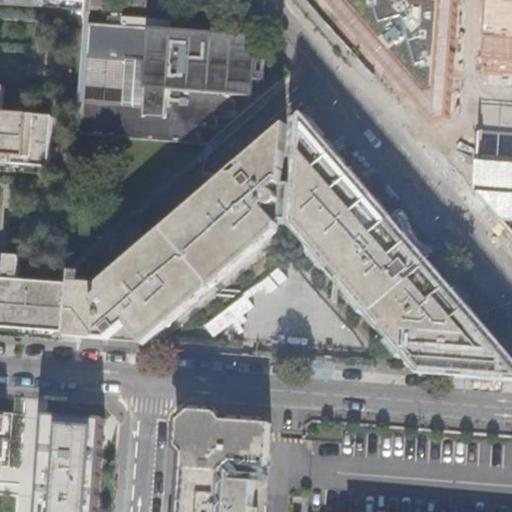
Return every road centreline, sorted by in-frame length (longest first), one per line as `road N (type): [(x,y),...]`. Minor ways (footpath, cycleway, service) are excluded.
road 1 (residential): [(274,0),(511,278)]
road 2 (residential): [(511,407),(155,380)]
road 3 (residential): [(155,380),(0,369)]
road 4 (residential): [(144,511),(155,380)]
